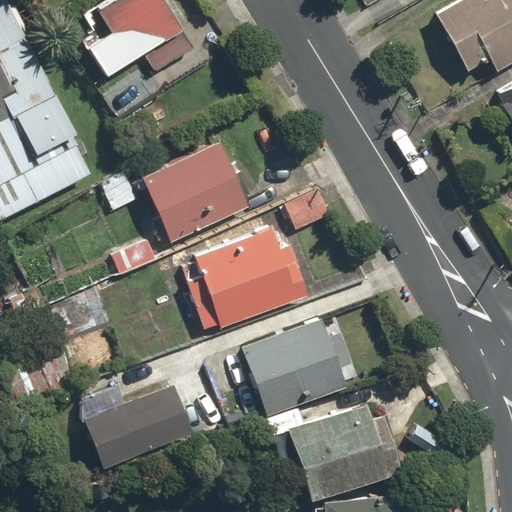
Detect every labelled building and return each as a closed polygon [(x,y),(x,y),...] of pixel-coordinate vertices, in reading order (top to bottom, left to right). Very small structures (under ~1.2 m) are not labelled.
[(146,72),(188,47),(158,0),(97,0),(76,13),(89,34),(73,44),(93,77),(134,52),(146,72)] [(448,0),(421,15),(453,72),(478,59),(485,73),(511,58),(511,12),(505,0),(448,0)] [(0,210),(80,171),(0,11),(0,210)] [(141,75),(117,91),(129,108),(153,92),(141,75)] [(511,76),(483,96),(511,138),(511,76)] [(209,139),(127,176),(158,245),(240,208),(209,139)] [(276,203),(288,229),(322,213),(311,187),(276,203)] [(167,263),(196,330),(207,326),(209,331),(302,291),(277,233),(269,237),(263,222),(167,263)] [(140,238),(100,255),(110,276),(149,259),(140,238)] [(258,417),(264,432),(296,419),(289,404),(334,385),(327,370),(347,362),(334,331),(318,337),(309,317),(197,364),(218,413),(202,419),(208,433),(224,427),(225,431),(258,417)] [(68,418),(87,469),(182,433),(163,382),(68,418)] [(394,469),(375,412),(360,417),(355,403),(272,431),(296,501),(394,469)] [(402,511),(402,505),(390,506),(388,492),(310,500),(311,511),(402,511)]
